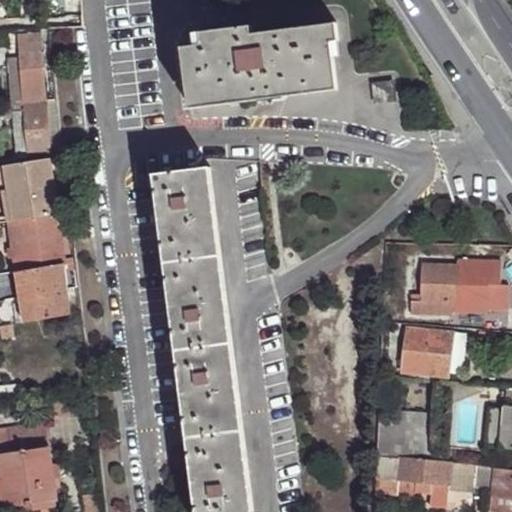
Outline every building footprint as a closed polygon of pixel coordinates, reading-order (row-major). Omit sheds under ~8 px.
[(210,47),(204,48),(190,49),(196,111),(343,95),(339,63),(339,48),(346,47),(344,28),(294,34),(295,44),(260,48),(260,38),(258,30),(209,35),(210,47)] [(0,41),(10,41),(8,30),(0,30),(0,41)] [(294,34),(260,38),(260,48),(295,44),(294,34)] [(24,75),(28,106),(50,104),(47,71),(43,36),(20,37),(23,59),(24,75)] [(13,76),(24,75),(23,59),(12,58),(13,76)] [(15,107),(28,106),(24,75),(13,76),(15,107)] [(399,108),(398,89),(379,92),(380,111),(399,108)] [(32,158),(55,156),(50,104),(28,106),(32,158)] [(55,156),(66,153),(60,104),(50,104),(55,156)] [(17,116),(22,160),(32,158),(28,106),(15,107),(17,116)] [(0,110),(1,117),(17,116),(15,107),(0,108),(0,110)] [(14,222),(28,221),(40,219),(62,215),(60,200),(56,162),(7,168),(14,222)] [(214,170),(157,176),(167,266),(224,259),(214,170)] [(72,213),(62,215),(64,228),(73,226),(72,213)] [(45,269),(66,265),(65,255),(64,228),(62,215),(40,219),(45,269)] [(33,271),(45,269),(40,219),(28,221),(14,222),(7,223),(15,273),(18,273),(33,271)] [(65,255),(66,265),(77,262),(75,252),(65,255)] [(234,346),(224,259),(167,266),(176,353),(234,346)] [(452,313),(488,313),(488,310),(488,283),(501,283),(501,260),(458,260),(458,264),(423,263),(421,301),(411,301),(411,314),(452,316),(452,313)] [(24,307),(26,322),(73,315),(66,265),(45,269),(33,271),(18,273),(20,278),(24,307)] [(501,283),(488,283),(488,310),(509,311),(509,284),(501,283)] [(16,307),(18,323),(26,322),(24,307),(16,307)] [(73,315),(26,322),(30,345),(75,336),(73,315)] [(16,336),(13,326),(2,327),(4,338),(16,336)] [(449,379),(453,336),(408,331),(404,374),(449,379)] [(467,338),(453,336),(449,379),(463,381),(467,338)] [(234,346),(176,353),(185,435),(243,429),(234,346)] [(483,403),(484,386),(445,383),(443,405),(457,406),(457,404),(461,404),(464,400),(467,399),(468,399),(469,399),(473,403),(474,405),(476,405),(477,409),(483,408),(483,403)] [(91,390),(76,393),(79,411),(93,410),(91,390)] [(503,409),(501,445),(501,446),(511,446),(511,393),(504,393),(503,409)] [(53,420),(70,417),(68,397),(50,400),(53,420)] [(486,444),(501,445),(503,409),(487,408),(486,444)] [(408,415),(379,414),(376,458),(387,458),(424,462),(428,417),(408,415)] [(46,422),(0,428),(0,479),(4,507),(58,499),(46,422)] [(185,435),(192,511),(252,511),(243,429),(185,435)] [(387,458),(376,458),(375,481),(399,482),(399,484),(415,484),(429,486),(429,496),(428,508),(445,510),(446,492),(447,487),(474,490),(474,468),(424,462),(387,458)] [(495,490),(496,469),(474,468),(474,490),(495,490)] [(511,470),(496,469),(495,490),(495,496),(511,497),(511,470)] [(415,484),(399,484),(399,482),(375,481),(375,495),(414,499),(414,495),(415,484)] [(414,495),(429,496),(429,486),(415,484),(414,495)] [(103,511),(102,489),(92,487),(80,496),(82,511),(103,511)] [(474,495),(474,490),(447,487),(446,492),(474,495)] [(511,511),(511,497),(495,496),(495,510),(511,511)]
